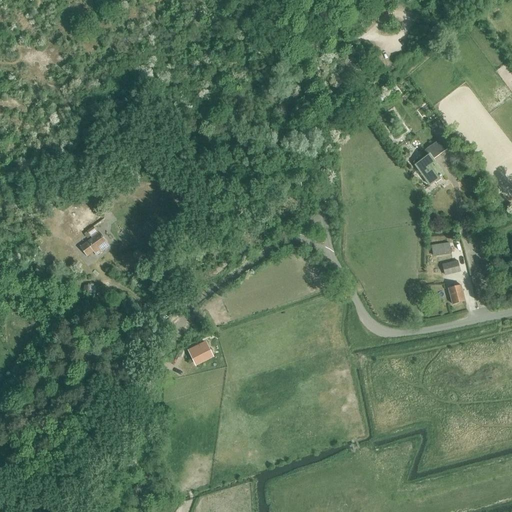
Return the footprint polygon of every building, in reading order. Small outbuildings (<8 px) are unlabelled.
[(439,123),(431,128),(434,132),(442,127),(439,123)] [(421,157),(413,163),(429,186),(444,175),(433,160),(447,150),(439,140),(419,154),(421,157)] [(93,227),(87,232),(90,237),(97,232),(93,227)] [(92,239),(80,248),(86,257),(93,251),(96,256),(109,246),(99,233),(98,234),(97,232),(90,237),(92,239)] [(448,243),(431,246),(433,257),(450,254),(448,243)] [(460,272),(457,261),(442,265),(445,276),(460,272)] [(448,289),(452,305),(465,302),(461,286),(448,289)] [(200,314),(208,331),(215,328),(207,310),(200,314)] [(196,348),(189,352),(194,362),(205,357),(204,355),(209,352),(205,344),(200,346),(200,345),(196,347),(196,348)]
